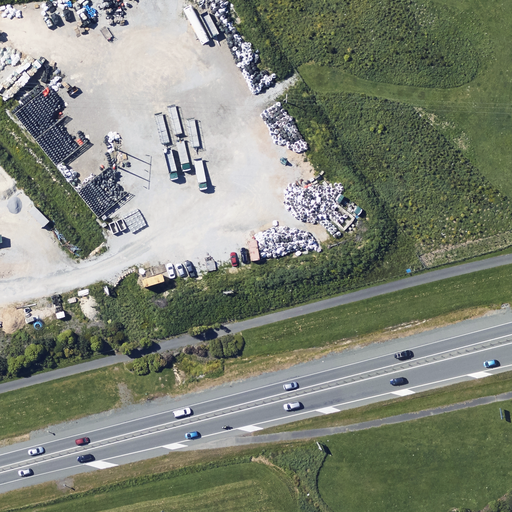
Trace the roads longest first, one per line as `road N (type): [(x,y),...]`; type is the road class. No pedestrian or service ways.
road 1 (trunk): [(0,463),(511,326)]
road 2 (trunk): [(511,352),(0,478)]
